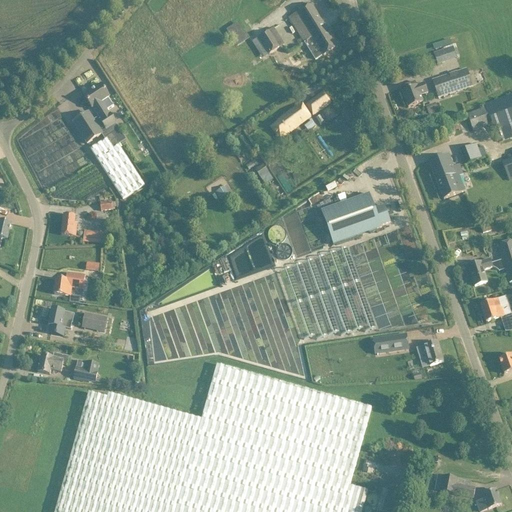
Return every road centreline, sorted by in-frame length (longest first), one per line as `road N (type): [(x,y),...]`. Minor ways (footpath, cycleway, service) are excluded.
road 1 (unclassified): [(511,467),(344,4)]
road 2 (unclassified): [(0,391),(38,234),(31,194),(0,137)]
road 3 (unclassified): [(0,132),(132,0)]
